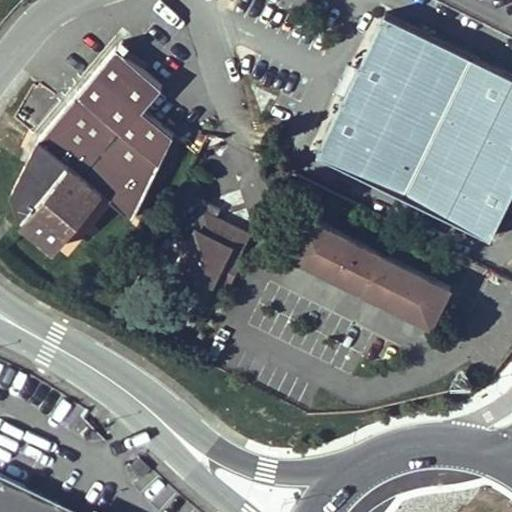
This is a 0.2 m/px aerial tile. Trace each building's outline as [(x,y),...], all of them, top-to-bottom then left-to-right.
[(345,92),(317,151),(491,237),(511,192),(511,74),(385,12),(355,73),(347,70),(338,89),(345,92)] [(102,192),(140,148),(167,173),(189,148),(141,107),(161,84),(115,43),(36,135),(26,154),(48,172),(55,163),(64,171),(69,164),(102,192)] [(102,192),(130,216),(167,173),(140,148),(102,192)] [(48,172),(26,154),(9,188),(21,219),(55,248),(102,192),(69,164),(64,171),(55,163),(48,172)] [(238,260),(251,232),(206,210),(202,218),(198,216),(194,224),(199,226),(170,285),(204,302),(207,294),(219,300),(229,279),(233,280),(242,262),(238,260)] [(310,215),(292,252),(435,323),(454,286),(310,215)] [(0,511),(66,511),(68,509),(0,475),(0,511)]
